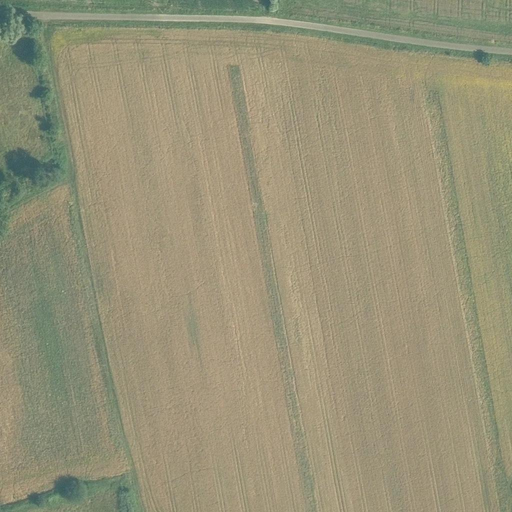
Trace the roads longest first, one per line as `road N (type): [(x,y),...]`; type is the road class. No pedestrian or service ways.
road 1 (unclassified): [(511,50),(225,18),(0,12)]
road 2 (track): [(140,511),(39,16)]
